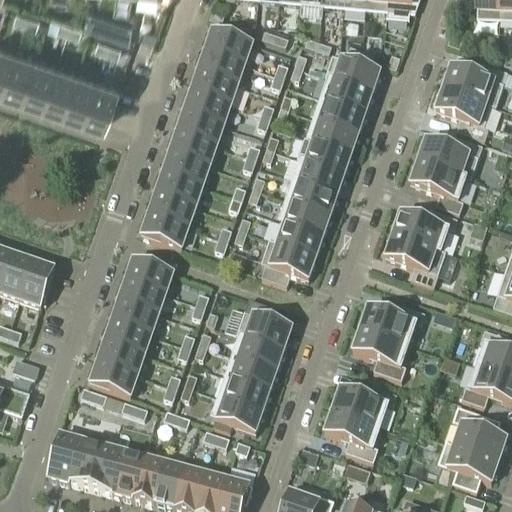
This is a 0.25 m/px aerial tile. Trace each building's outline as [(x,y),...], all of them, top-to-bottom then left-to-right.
[(279,0),(278,9),(301,11),(301,0),(279,0)] [(301,0),(301,11),(322,13),(323,0),(301,0)] [(323,0),(322,13),(344,15),(345,0),(323,0)] [(345,0),(344,15),(365,17),(366,0),(345,0)] [(366,0),(365,17),(387,19),(388,0),(366,0)] [(388,0),(387,19),(409,21),(411,0),(388,0)] [(477,0),(476,26),(499,27),(500,0),(477,0)] [(511,0),(500,0),(499,27),(511,27),(511,0)] [(13,24),(25,28),(28,19),(17,15),(13,24)] [(124,27),(86,15),(84,31),(119,43),(124,27)] [(215,29),(221,31),(224,23),(212,18),(209,27),(215,29)] [(28,19),(25,28),(36,32),(39,23),(28,19)] [(56,33),(67,37),(71,27),(59,23),(56,33)] [(71,27),(67,37),(79,41),(82,31),(71,27)] [(213,37),(205,59),(245,73),(252,51),(213,37)] [(261,46),(273,50),(276,42),(264,38),(261,46)] [(141,41),(138,50),(151,54),(153,45),(141,41)] [(276,42),(273,50),(285,54),(288,46),(276,42)] [(95,53),(106,56),(110,47),(98,43),(95,53)] [(450,43),(447,52),(459,56),(462,47),(450,43)] [(304,54),(316,58),(319,49),(307,45),(304,54)] [(110,47),(106,56),(118,60),(121,51),(110,47)] [(0,92),(2,93),(16,54),(0,48),(0,92)] [(319,49),(316,58),(328,62),(331,53),(319,49)] [(347,62),(359,66),(362,57),(350,53),(347,62)] [(2,93),(23,100),(36,61),(16,54),(2,93)] [(362,57),(359,66),(371,70),(373,61),(362,57)] [(205,59),(198,79),(238,93),(245,73),(205,59)] [(23,100),(43,107),(57,68),(36,61),(23,100)] [(298,62),(294,74),(302,77),(306,65),(298,62)] [(387,74),(395,77),(399,65),(391,62),(387,74)] [(325,85),(329,87),(329,86),(372,101),(380,80),(332,63),(325,85)] [(503,72),(511,74),(511,65),(506,64),(503,72)] [(43,107),(63,114),(77,75),(57,68),(43,107)] [(278,71),(274,83),(284,86),(288,75),(278,71)] [(451,74),(443,96),(491,113),(495,115),(507,80),(484,72),(480,84),(451,74)] [(302,77),(294,74),(290,86),(298,89),(302,77)] [(63,114),(84,121),(98,82),(77,75),(63,114)] [(198,79),(191,100),(231,113),(238,93),(198,79)] [(98,82),(84,121),(105,129),(119,89),(98,82)] [(284,86),(274,83),(271,94),(280,97),(284,86)] [(329,86),(329,87),(322,106),(365,121),(372,101),(329,86)] [(491,113),(443,96),(435,119),(460,127),(456,139),(484,148),(488,136),(483,135),(491,113)] [(191,100),(184,120),(224,134),(231,113),(191,100)] [(284,103),(280,115),(288,117),(292,106),(284,103)] [(322,106),(315,127),(358,142),(365,121),(322,106)] [(264,112),(260,123),(270,127),(274,115),(264,112)] [(288,117),(280,115),(276,126),(284,129),(288,117)] [(184,120),(177,140),(217,154),(224,134),(184,120)] [(270,127),(260,123),(256,135),(266,138),(270,127)] [(315,127),(309,146),(308,147),(351,162),(358,142),(315,127)] [(177,140),(170,161),(210,175),(217,154),(177,140)] [(511,158),(511,143),(505,142),(501,155),(511,159),(511,158)] [(270,143),(266,155),(274,158),(278,146),(270,143)] [(296,167),(301,169),(301,168),(344,182),(351,162),(308,147),(309,146),(304,145),(296,167)] [(426,147),(418,169),(466,186),(466,187),(470,188),(482,153),(459,145),(455,157),(426,147)] [(250,153),(246,164),(256,168),(259,156),(250,153)] [(274,158),(266,155),(262,167),(270,170),(274,158)] [(170,161),(163,181),(203,195),(210,175),(170,161)] [(256,168),(246,164),(242,176),(252,179),(256,168)] [(301,168),(301,169),(294,188),(337,203),(344,182),(301,168)] [(466,186),(418,169),(410,192),(439,202),(435,213),(459,221),(463,209),(458,208),(466,187),(466,186)] [(163,181),(156,202),(196,215),(203,195),(163,181)] [(256,184),(252,196),(260,199),(264,187),(256,184)] [(294,188),(287,208),(330,223),(337,203),(294,188)] [(236,194),(232,205),(241,208),(245,197),(236,194)] [(260,199),(252,196),(248,208),(256,211),(260,199)] [(156,202),(149,222),(189,236),(196,215),(156,202)] [(241,208),(232,205),(228,216),(238,220),(241,208)] [(287,208),(280,229),(323,244),(330,223),(287,208)] [(400,220),(393,242),(441,259),(441,258),(448,237),(453,238),(457,226),(434,218),(430,230),(400,220)] [(189,236),(149,222),(141,243),(181,257),(189,236)] [(242,225),(238,237),(246,240),(250,228),(242,225)] [(280,229),(274,248),(273,249),(316,264),(323,244),(280,229)] [(222,235),(218,246),(227,249),(231,238),(222,235)] [(246,240),(238,237),(234,249),(242,252),(246,240)] [(441,259),(393,242),(385,265),(414,275),(410,286),(433,295),(445,260),(441,258),(441,259)] [(227,249),(218,246),(214,257),(223,261),(227,249)] [(273,249),(274,248),(269,247),(261,271),(265,273),(261,285),(286,293),(290,281),(308,288),(316,264),(273,249)] [(0,298),(13,262),(0,257),(0,298)] [(0,298),(0,301),(19,309),(33,269),(13,262),(0,298)] [(134,267),(126,288),(166,302),(173,280),(134,267)] [(33,269),(19,309),(41,316),(54,276),(33,269)] [(511,283),(504,281),(492,315),(511,321),(511,283)] [(126,288),(119,309),(159,322),(166,302),(126,288)] [(199,301),(195,312),(205,315),(208,304),(199,301)] [(119,309),(112,329),(152,343),(159,322),(119,309)] [(205,315),(195,312),(191,324),(201,327),(205,315)] [(368,314),(360,337),(408,353),(416,331),(420,333),(425,320),(401,312),(397,324),(368,314)] [(205,333),(213,335),(218,322),(209,319),(205,333)] [(236,343),(240,345),(241,344),(284,359),(292,335),(244,319),(236,343)] [(112,329),(105,349),(145,363),(152,343),(112,329)] [(0,342),(7,345),(10,336),(0,332),(0,342)] [(10,336),(7,345),(18,349),(21,340),(10,336)] [(408,353),(360,337),(353,359),(377,367),(373,379),(401,389),(406,375),(401,373),(408,353)] [(484,353),(477,374),(511,385),(511,360),(508,359),(511,348),(511,347),(484,338),(480,352),(484,353)] [(202,340),(198,352),(207,355),(211,343),(202,340)] [(185,342),(181,353),(190,356),(194,345),(185,342)] [(241,344),(240,345),(234,364),(277,379),(284,359),(241,344)] [(105,349),(98,370),(138,384),(145,363),(105,349)] [(207,355),(198,352),(194,364),(202,367),(207,355)] [(190,356),(181,353),(177,364),(187,368),(190,356)] [(234,364),(227,385),(270,399),(277,379),(234,364)] [(12,379),(35,387),(39,374),(23,369),(16,367),(12,379)] [(138,384),(98,370),(90,391),(130,405),(138,384)] [(511,385),(477,374),(470,396),(465,394),(461,407),(484,414),(488,403),(511,411),(511,385)] [(188,381),(184,393),(193,396),(197,384),(188,381)] [(171,383),(167,394),(176,397),(180,386),(171,383)] [(227,385),(220,405),(263,420),(270,399),(227,385)] [(0,391),(0,418),(21,425),(30,402),(0,391)] [(193,396),(184,393),(180,405),(188,408),(193,396)] [(176,397),(167,394),(163,405),(172,409),(176,397)] [(340,396),(332,418),(380,435),(388,412),(392,414),(396,402),(373,394),(369,406),(340,396)] [(80,404),(92,408),(95,399),(89,397),(83,395),(80,404)] [(95,399),(92,408),(103,412),(106,403),(95,399)] [(263,420),(220,405),(212,426),(255,441),(263,420)] [(121,419),(133,423),(136,413),(125,409),(121,419)] [(136,413),(133,423),(144,426),(147,417),(136,413)] [(461,433),(454,452),(454,453),(498,468),(506,446),(496,442),(500,429),(457,414),(452,430),(461,433)] [(164,428),(175,431),(178,422),(167,418),(164,428)] [(380,435),(332,418),(324,440),(349,449),(345,461),(373,470),(378,457),(373,455),(380,435)] [(178,422),(175,431),(186,435),(189,426),(178,422)] [(70,491),(70,490),(82,445),(58,438),(51,458),(55,459),(48,485),(70,491)] [(203,447),(214,451),(217,442),(206,438),(203,447)] [(217,442),(214,451),(226,455),(229,446),(217,442)] [(70,490),(91,496),(103,450),(82,445),(70,490)] [(235,459),(246,462),(250,453),(238,449),(235,459)] [(454,453),(454,452),(445,449),(437,472),(456,479),(452,492),(476,500),(480,487),(491,491),(498,468),(454,453)] [(91,496),(112,501),(124,456),(103,450),(91,496)] [(112,501),(133,507),(145,462),(124,456),(112,501)] [(298,468),(314,473),(318,461),(302,456),(298,468)] [(133,507),(151,511),(153,511),(165,471),(145,465),(146,462),(145,462),(133,507)] [(153,511),(175,511),(185,476),(165,471),(153,511)] [(175,511),(198,511),(206,482),(185,476),(175,511)] [(400,490),(413,494),(416,484),(403,480),(400,490)] [(198,511),(220,511),(227,487),(206,482),(198,511)] [(227,487),(220,511),(246,511),(253,494),(227,487)] [(291,494),(284,511),(332,511),(334,509),(291,494)] [(463,509),(472,511),(483,511),(485,508),(466,501),(463,509)]
